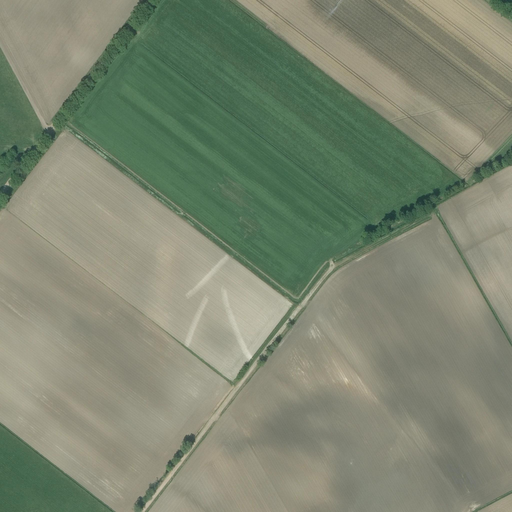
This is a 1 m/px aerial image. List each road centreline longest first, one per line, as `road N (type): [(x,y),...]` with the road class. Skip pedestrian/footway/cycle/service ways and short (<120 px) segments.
road 1 (track): [(436,212),(334,266),(143,511)]
road 2 (track): [(48,132),(149,0)]
